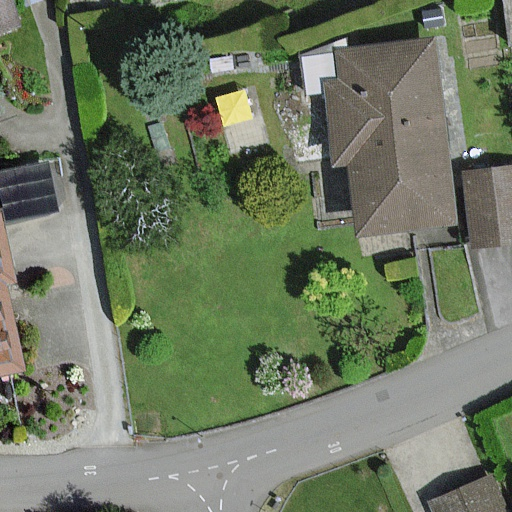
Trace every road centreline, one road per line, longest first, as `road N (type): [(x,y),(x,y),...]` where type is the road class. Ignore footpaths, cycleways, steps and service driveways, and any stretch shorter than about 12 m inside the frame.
road 1 (residential): [(202,469),(319,440),(511,354)]
road 2 (residential): [(0,476),(202,469)]
